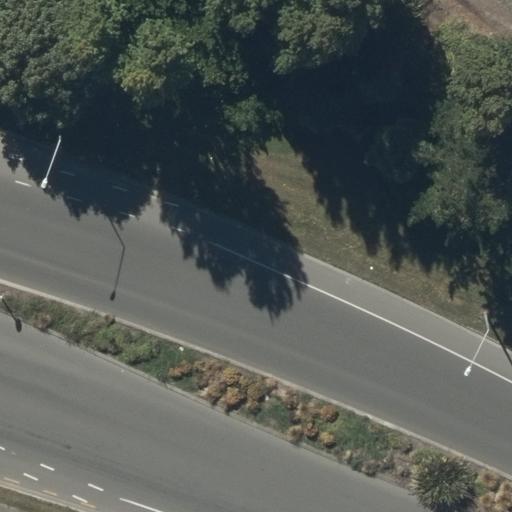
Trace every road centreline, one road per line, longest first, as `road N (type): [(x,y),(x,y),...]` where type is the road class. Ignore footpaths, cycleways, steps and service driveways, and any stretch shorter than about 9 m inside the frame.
road 1 (trunk): [(0,232),(169,284),(511,427)]
road 2 (trunk): [(311,511),(0,394)]
